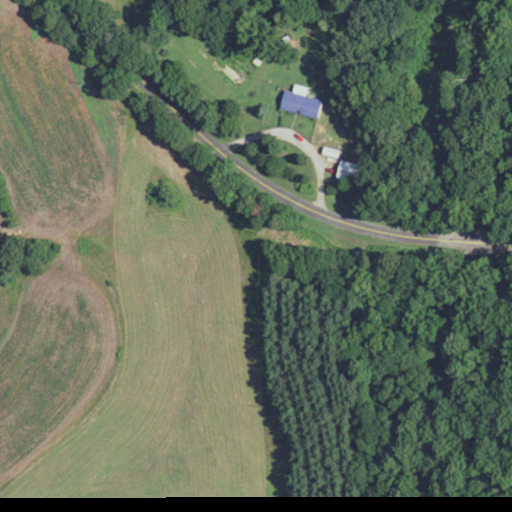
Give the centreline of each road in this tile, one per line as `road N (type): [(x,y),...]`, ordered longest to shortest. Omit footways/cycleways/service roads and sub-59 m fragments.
road 1 (residential): [(473,244),(377,232),(306,210),(183,114),(63,0)]
road 2 (residential): [(278,188),(229,258),(186,442)]
